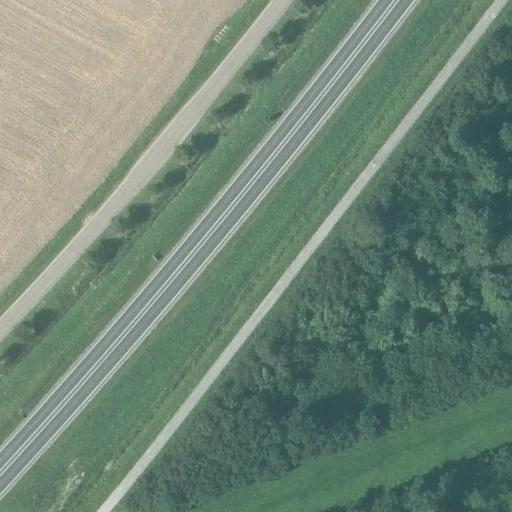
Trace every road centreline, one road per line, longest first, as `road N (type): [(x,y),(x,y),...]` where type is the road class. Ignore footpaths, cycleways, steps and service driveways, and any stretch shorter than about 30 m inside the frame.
road 1 (trunk): [(0,472),(308,121),(397,0)]
road 2 (unclassified): [(0,320),(91,224),(270,0)]
